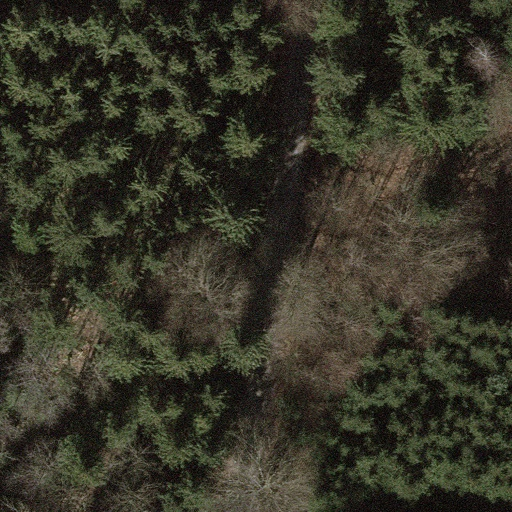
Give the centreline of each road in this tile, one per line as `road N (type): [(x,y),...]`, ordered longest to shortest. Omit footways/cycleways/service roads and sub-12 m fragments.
road 1 (track): [(237,511),(305,0)]
road 2 (track): [(511,508),(406,490),(324,511)]
